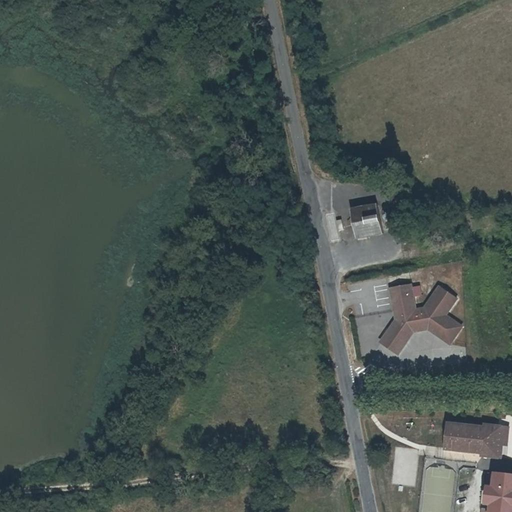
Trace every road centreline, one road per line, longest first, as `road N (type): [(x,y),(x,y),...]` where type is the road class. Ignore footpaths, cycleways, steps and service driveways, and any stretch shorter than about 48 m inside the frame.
road 1 (tertiary): [(275,0),(348,393)]
road 2 (residential): [(511,395),(348,393)]
road 3 (tertiary): [(348,393),(370,511)]
